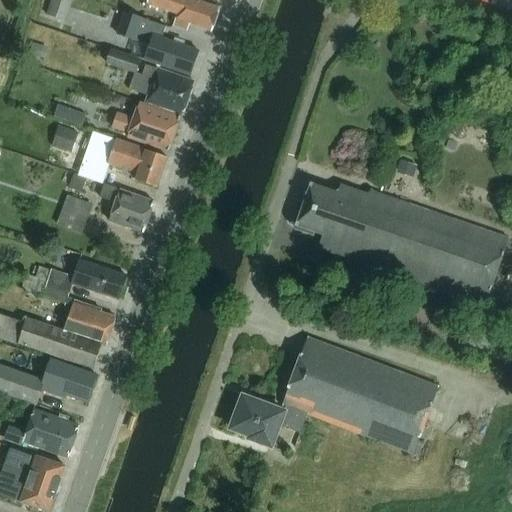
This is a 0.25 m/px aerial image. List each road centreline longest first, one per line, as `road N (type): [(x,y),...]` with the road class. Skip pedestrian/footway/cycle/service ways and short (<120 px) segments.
road 1 (residential): [(173,511),(328,44),(359,0)]
road 2 (tertiary): [(71,511),(247,0)]
road 3 (unknown): [(511,332),(266,231)]
